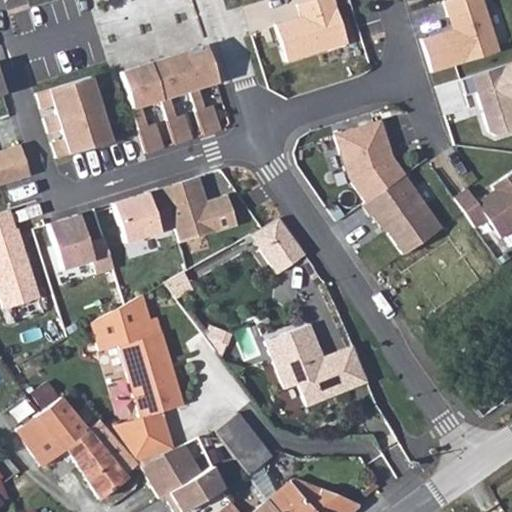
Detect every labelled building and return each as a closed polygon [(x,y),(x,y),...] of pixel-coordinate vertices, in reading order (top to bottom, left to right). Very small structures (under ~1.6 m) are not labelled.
[(298,15),(273,23),(284,61),(348,41),(335,0),(305,0),(298,2),(302,14),(298,15)] [(479,0),(440,0),(446,16),(448,15),(452,28),(449,28),(418,38),(429,71),(496,50),(479,0)] [(202,48),(175,56),(186,92),(194,89),(213,83),(202,48)] [(175,56),(147,64),(158,100),(167,97),(186,92),(175,56)] [(511,60),(457,78),(462,95),(474,91),(486,130),(494,134),(511,128),(511,60)] [(147,64),(120,73),(131,108),(139,106),(158,100),(147,64)] [(43,120),(45,127),(97,112),(87,80),(35,95),(40,111),(51,108),(54,117),(43,120)] [(194,89),(186,92),(192,113),(201,111),(194,89)] [(167,97),(158,100),(165,122),(173,119),(167,97)] [(139,106),(131,108),(137,131),(146,128),(139,106)] [(201,111),(192,113),(200,137),(217,131),(210,108),(201,111)] [(97,112),(45,127),(47,135),(58,132),(61,140),(50,144),(54,160),(106,145),(97,112)] [(173,119),(165,122),(172,145),(190,140),(182,117),(173,119)] [(378,119),(332,133),(345,176),(362,201),(401,173),(389,155),(378,119)] [(146,128),(137,131),(145,154),(162,149),(155,125),(146,128)] [(0,183),(27,175),(18,145),(0,150),(0,183)] [(464,187),(451,196),(472,226),(484,218),(497,237),(511,226),(511,168),(489,185),(491,188),(493,191),(487,195),(483,194),(474,201),(464,187)] [(362,201),(358,203),(367,216),(369,214),(377,225),(379,224),(400,253),(439,227),(401,173),(362,201)] [(195,175),(159,187),(171,226),(176,241),(233,223),(224,193),(208,198),(210,202),(204,204),(203,200),(195,175)] [(159,187),(109,202),(121,241),(171,226),(159,187)] [(6,208),(0,210),(0,305),(1,307),(36,296),(14,227),(13,227),(6,208)] [(75,213),(44,222),(58,268),(88,259),(93,272),(110,267),(101,236),(84,241),(75,213)] [(247,233),(257,246),(284,228),(277,217),(247,233)] [(284,228),(257,246),(275,271),(302,252),(284,228)] [(180,270),(160,281),(173,297),(190,288),(180,270)] [(97,353),(117,348),(137,416),(159,409),(180,403),(156,319),(149,321),(141,295),(89,323),(97,353)] [(302,405),(323,396),(322,392),(328,390),(330,394),(342,389),(327,352),(318,355),(305,322),(261,340),(280,387),(293,382),(302,405)] [(249,329),(235,334),(247,362),(261,356),(249,329)] [(342,389),(362,381),(347,343),(327,352),(342,389)] [(85,428),(71,412),(57,395),(14,427),(42,464),(61,450),(64,448),(62,445),(85,428)] [(204,416),(213,428),(233,413),(224,401),(204,416)] [(137,416),(104,426),(136,460),(137,462),(170,448),(159,409),(137,416)] [(246,471),(269,453),(235,411),(233,413),(213,428),(246,471)] [(97,496),(124,475),(122,471),(136,460),(104,426),(99,419),(85,428),(62,445),(64,448),(61,450),(97,496)] [(182,443),(170,448),(137,462),(159,497),(168,492),(200,473),(182,443)] [(212,466),(200,473),(168,492),(172,498),(168,501),(175,511),(178,511),(223,486),(219,480),(212,466)] [(223,486),(227,494),(240,486),(232,473),(219,480),(223,486)] [(260,489),(266,495),(286,481),(281,474),(260,489)] [(266,495),(278,511),(347,511),(360,503),(294,475),(286,481),(266,495)] [(278,511),(266,495),(242,511),(240,511),(231,503),(218,511),(278,511)]
